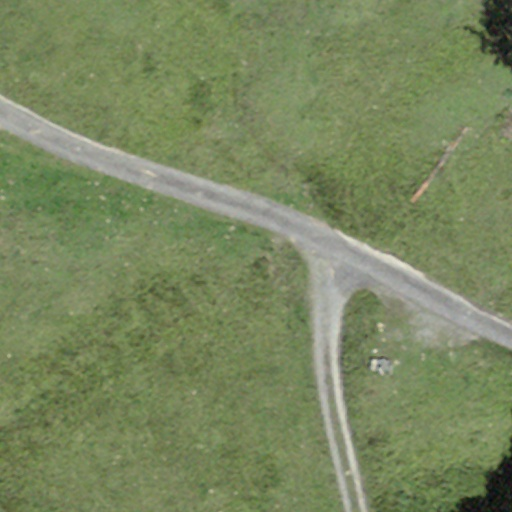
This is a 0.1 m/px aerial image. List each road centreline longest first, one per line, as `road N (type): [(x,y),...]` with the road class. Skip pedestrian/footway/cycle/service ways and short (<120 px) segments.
road 1 (track): [(0,112),(140,173),(270,217),(511,326)]
road 2 (track): [(337,246),(328,349),(356,511)]
